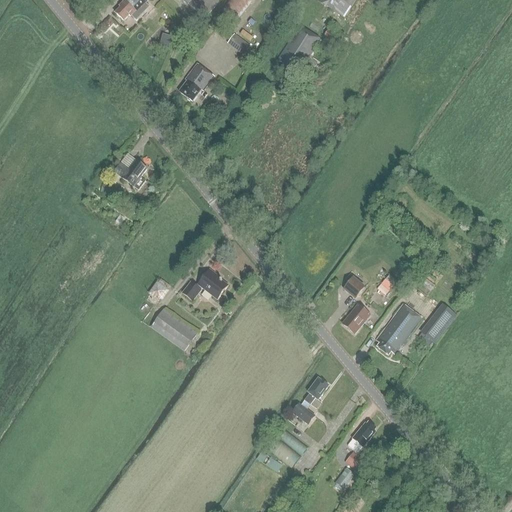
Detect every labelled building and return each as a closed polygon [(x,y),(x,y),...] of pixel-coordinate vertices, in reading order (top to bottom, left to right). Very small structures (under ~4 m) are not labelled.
[(149,9),(144,5),(145,4),(149,0),(123,0),(125,1),(118,8),(120,9),(114,15),(123,23),(129,17),(130,19),(132,17),(137,12),(142,16),(149,9)] [(182,0),(204,20),(223,0),(182,0)] [(236,23),(253,0),(230,0),(221,12),(236,23)] [(356,0),(316,0),(315,2),(344,20),(356,0)] [(321,41),(298,26),(276,61),(283,66),(281,70),(292,77),(296,71),(300,74),(304,66),(313,71),(317,64),(310,60),(321,41)] [(328,30),(323,38),(337,47),(342,38),(328,30)] [(169,48),(172,36),(163,34),(160,45),(169,48)] [(235,35),(227,45),(243,57),(251,48),(235,35)] [(216,79),(199,66),(187,82),(188,84),(180,94),(187,99),(194,104),(203,93),(204,94),(205,94),(216,79)] [(121,165),(114,175),(122,181),(133,189),(134,188),(137,191),(144,182),(140,179),(147,170),(136,162),(129,171),(121,165)] [(101,194),(108,195),(110,186),(103,185),(101,194)] [(222,283),(222,282),(221,281),(220,282),(217,279),(217,278),(209,272),(198,287),(197,289),(191,284),(182,295),(192,303),(201,292),(200,291),(201,290),(217,302),(228,288),(222,283)] [(161,301),(171,286),(160,278),(149,293),(161,301)] [(365,289),(353,279),(343,291),(355,301),(365,289)] [(389,292),(393,287),(385,281),(381,286),(389,292)] [(438,313),(449,321),(454,315),(443,306),(438,313)] [(358,307),(342,325),(354,335),(370,316),(358,307)] [(421,322),(402,308),(376,342),(380,345),(377,349),(388,357),(391,354),(395,357),(421,322)] [(184,352),(197,334),(164,310),(151,328),(184,352)] [(421,334),(433,343),(437,337),(426,328),(421,334)] [(310,407),(316,411),(321,404),(318,402),(329,388),(318,380),(307,394),(309,395),(304,402),(300,407),(298,406),(292,414),(299,419),(297,422),(300,425),(302,422),(308,426),(314,418),(306,412),(310,407)] [(352,441),(360,447),(363,450),(375,434),(373,433),(376,430),(368,424),(366,426),(364,425),(356,436),(352,441)] [(284,431),(275,441),(299,460),(307,450),(284,431)] [(291,470),(299,460),(275,441),(267,452),(291,470)] [(357,474),(366,463),(353,453),(345,464),(357,474)] [(348,469),(334,485),(342,492),(356,476),(348,469)] [(371,498),(367,504),(374,508),(378,502),(371,498)]
